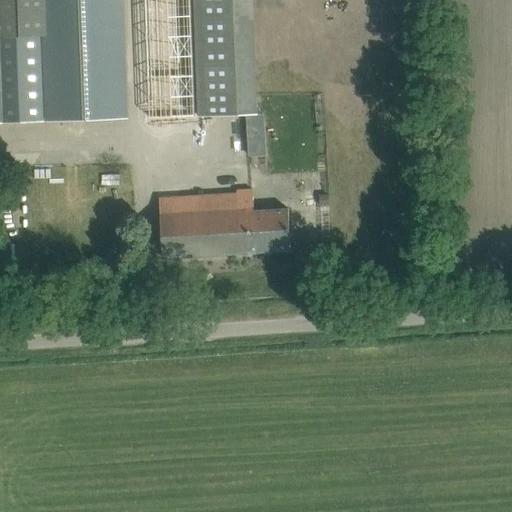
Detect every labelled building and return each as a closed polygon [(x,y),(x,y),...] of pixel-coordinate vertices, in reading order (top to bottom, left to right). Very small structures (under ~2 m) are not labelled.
[(0,0),(0,122),(43,120),(40,35),(44,35),(42,0),(0,0)] [(122,0),(42,0),(44,35),(47,120),(126,117),(122,0)] [(143,0),(148,116),(192,114),(188,0),(143,0)] [(252,0),(194,0),(198,114),(256,112),(252,0)] [(309,180),(292,181),(294,212),(311,212),(309,180)] [(289,206),(257,208),(254,208),(253,189),(237,190),(237,206),(160,211),(163,257),(292,250),(289,206)]
